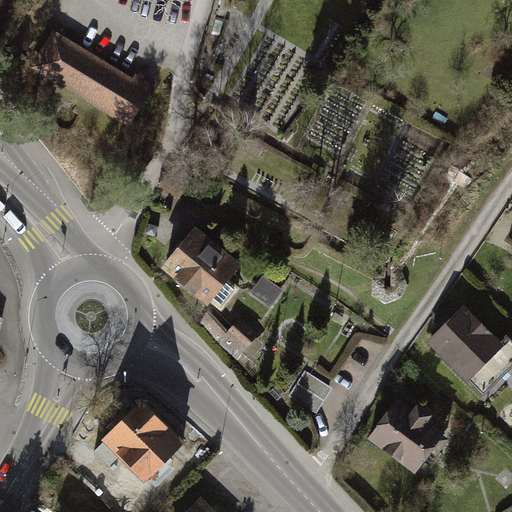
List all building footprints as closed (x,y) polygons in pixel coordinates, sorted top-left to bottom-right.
[(160,87),(64,32),(44,66),(140,122),(160,87)] [(174,251),(162,265),(203,300),(205,297),(222,277),(233,264),(191,230),(179,245),(176,242),(171,248),(174,251)] [(287,289),(266,273),(256,286),(277,302),(287,289)] [(495,342),(460,306),(426,340),(480,393),(511,361),(511,343),(503,334),(495,342)] [(232,334),(260,355),(272,340),(244,319),(232,334)] [(326,384),(302,369),(286,394),(310,410),(326,384)] [(143,405),(190,442),(197,434),(149,397),(143,405)] [(410,412),(393,399),(366,436),(381,446),(380,447),(396,459),(397,458),(411,469),(438,433),(421,420),(425,414),(414,406),(410,412)] [(142,406),(134,406),(102,438),(141,477),(164,454),(165,455),(179,441),(162,423),(160,424),(142,406)] [(218,511),(202,497),(188,511),(218,511)]
